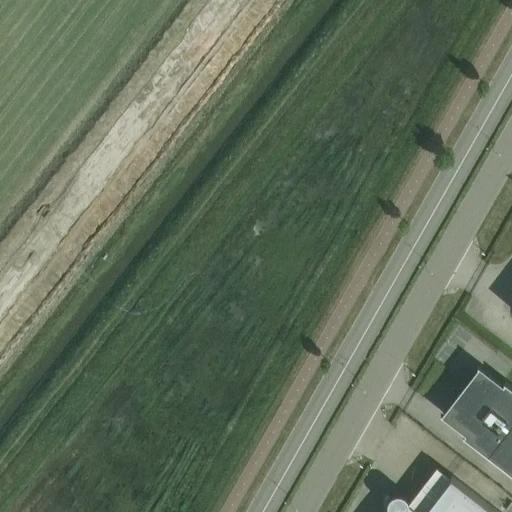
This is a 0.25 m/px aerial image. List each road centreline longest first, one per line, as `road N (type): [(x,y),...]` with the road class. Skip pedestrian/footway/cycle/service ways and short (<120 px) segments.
road 1 (tertiary): [(260,511),(511,73)]
road 2 (unclassified): [(511,140),(301,511)]
